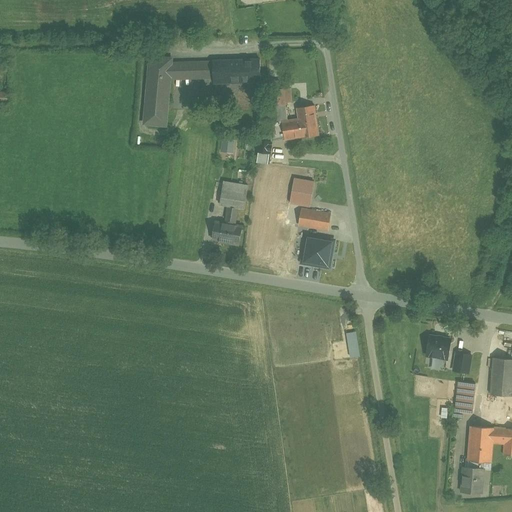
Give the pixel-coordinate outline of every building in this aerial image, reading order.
[(172,59),(151,57),(145,123),(166,125),(170,79),(214,77),(214,83),(261,82),(260,59),(213,61),(213,62),(171,63),(172,59)] [(291,88),(271,89),(272,105),(281,105),(286,105),(286,102),(292,102),(291,88)] [(0,102),(10,103),(10,91),(0,91),(0,102)] [(281,105),(272,105),(270,105),(270,114),(275,114),(281,114),(281,105)] [(315,105),(297,108),(299,118),(283,121),(286,140),(301,137),(319,135),(315,105)] [(224,152),(237,152),(237,139),(224,139),(224,152)] [(272,141),(260,140),(258,152),(270,153),(272,141)] [(249,185),(224,181),(220,204),(229,206),(238,207),(245,209),(249,185)] [(238,207),(229,206),(226,224),(235,225),(238,207)] [(318,212),(302,209),(299,225),(313,227),(315,227),(318,212)] [(331,214),(318,212),(315,227),(323,229),(328,230),(331,214)] [(226,224),(215,222),(212,238),(224,240),(224,241),(224,242),(239,245),(242,226),(235,225),(226,224)] [(315,227),(313,227),(311,240),(310,239),(307,257),(329,261),(332,243),(320,241),(323,229),(315,227)] [(359,331),(350,332),(353,357),(362,356),(359,331)] [(447,359),(451,339),(430,336),(427,355),(432,356),(434,358),(440,359),(442,358),(447,359)] [(511,359),(493,358),(491,394),(511,396),(511,359)] [(476,383),(459,381),(456,412),(464,413),(472,414),(476,383)] [(511,428),(471,426),(470,442),(477,443),(486,444),(486,441),(493,442),(493,443),(504,444),(504,455),(511,455),(511,428)] [(477,443),(470,442),(468,461),(484,462),(491,463),(493,443),(493,442),(486,441),(486,444),(477,443)] [(484,462),(468,461),(468,467),(464,467),(461,492),(473,493),(473,490),(482,491),(484,462)]
